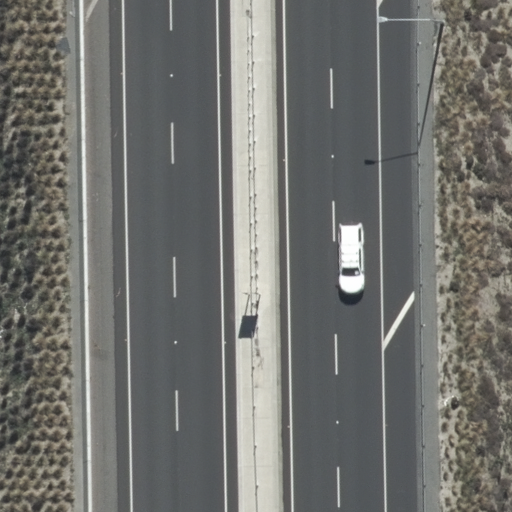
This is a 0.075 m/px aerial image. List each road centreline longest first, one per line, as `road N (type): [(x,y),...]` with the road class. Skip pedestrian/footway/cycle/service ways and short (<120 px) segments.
road 1 (motorway): [(329,0),(335,511)]
road 2 (motorway): [(173,511),(168,0)]
